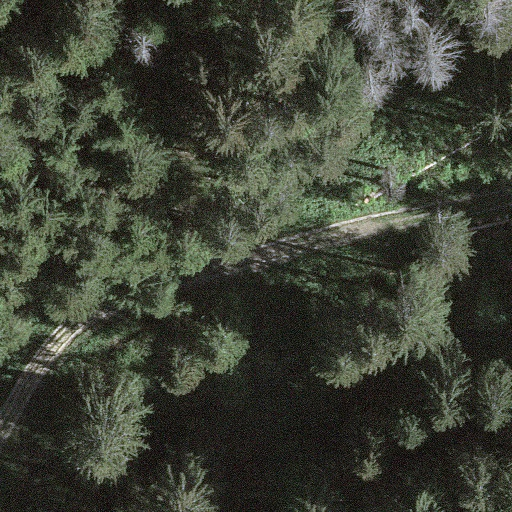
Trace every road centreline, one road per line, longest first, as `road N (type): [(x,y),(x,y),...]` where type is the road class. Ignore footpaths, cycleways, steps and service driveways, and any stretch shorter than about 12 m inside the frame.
road 1 (track): [(0,399),(35,345),(82,311),(381,224),(511,176)]
road 2 (track): [(381,224),(429,65),(496,0)]
